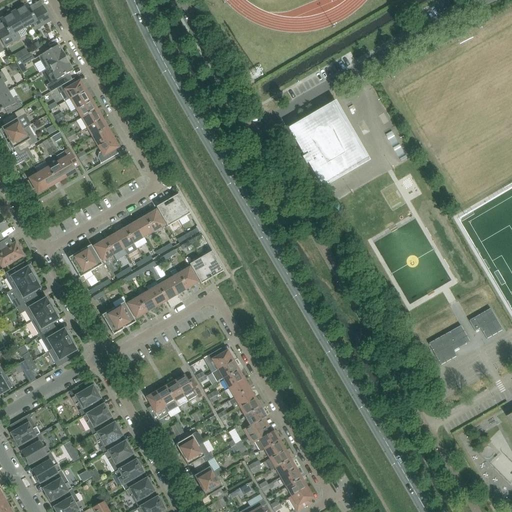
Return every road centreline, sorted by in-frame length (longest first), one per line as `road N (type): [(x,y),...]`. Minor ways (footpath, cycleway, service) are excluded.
road 1 (secondary): [(426,511),(132,0)]
road 2 (residential): [(308,511),(333,497),(222,305),(206,301),(103,359)]
road 3 (residential): [(430,429),(254,126)]
road 4 (residential): [(52,0),(155,184),(44,250)]
road 5 (residential): [(482,0),(254,126)]
road 6 (residential): [(188,511),(103,359)]
road 7 (residential): [(254,126),(181,0)]
road 8 (residential): [(103,359),(44,250)]
